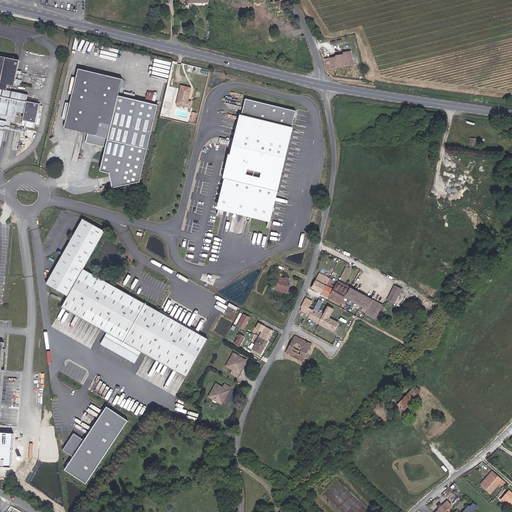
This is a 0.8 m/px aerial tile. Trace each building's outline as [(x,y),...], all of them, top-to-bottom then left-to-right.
[(277,13),(287,12),(286,2),(281,2),(280,0),(255,0),(256,4),(277,3),(277,13)] [(77,38),(74,48),(86,51),(89,41),(77,38)] [(358,62),(355,48),(348,50),(348,54),(345,55),(344,53),(341,54),(341,55),(329,58),(331,69),(358,62)] [(0,146),(1,141),(5,142),(10,122),(14,122),(16,113),(23,114),(21,124),(34,126),(38,103),(26,101),(27,96),(12,93),(5,91),(6,85),(13,86),(17,59),(0,55),(0,146)] [(171,70),(173,61),(157,59),(157,62),(156,62),(155,67),(171,70)] [(103,149),(97,171),(107,174),(108,176),(117,174),(120,185),(137,182),(159,108),(119,96),(123,81),(79,68),(62,127),(76,131),(77,127),(85,129),(84,133),(86,134),(83,143),(103,149)] [(192,107),(189,106),(192,94),(183,91),(178,109),(191,113),(192,107)] [(233,147),(218,209),(223,210),(270,221),(296,112),(244,100),(234,143),(233,147)] [(110,188),(120,185),(117,174),(108,176),(110,188)] [(206,341),(84,268),(62,306),(107,333),(100,343),(133,363),(139,352),(184,379),(206,341)] [(314,285),(324,291),(332,277),(322,272),(314,285)] [(269,292),(271,293),(276,279),(277,277),(274,276),(274,274),(272,274),(267,291),(265,291),(264,296),(267,297),(269,292)] [(324,291),(332,296),(337,288),(332,286),(333,283),(335,279),(332,277),(324,291)] [(286,292),(283,291),(285,282),(284,282),(281,281),(276,279),(271,293),(285,297),(286,292)] [(346,300),(347,298),(348,297),(354,287),(349,284),(347,286),(340,282),(338,286),(337,288),(332,296),(345,302),(346,300)] [(398,301),(405,286),(399,283),(392,298),(398,301)] [(386,304),(354,287),(348,297),(371,310),(369,313),(378,318),(386,304)] [(312,314),(315,308),(312,306),(315,300),(309,296),(303,306),(304,307),(303,309),(312,314)] [(317,307),(321,309),(326,300),(322,298),(317,307)] [(332,317),(331,317),(337,308),(331,305),(326,314),(322,321),(328,325),(332,317)] [(322,321),(326,314),(325,314),(315,308),(312,314),(311,316),(322,321)] [(74,331),(79,317),(75,315),(70,330),(74,331)] [(340,325),(341,325),(342,323),(332,317),(328,325),(337,330),(340,325)] [(238,327),(243,329),(248,321),(243,318),(238,327)] [(266,344),(272,334),(257,326),(254,332),(260,336),(258,340),(266,344)] [(305,360),(313,343),(297,335),(288,351),(305,360)] [(232,346),(237,349),(242,341),(234,336),(232,338),(235,341),(232,346)] [(251,353),(259,358),(266,344),(258,340),(251,353)] [(236,358),(232,356),(224,369),(231,373),(229,376),(235,380),(239,372),(239,370),(240,369),(241,369),(244,364),(241,362),(239,362),(236,360),(236,358)] [(415,393),(412,390),(416,384),(409,378),(392,398),(403,407),(415,393)] [(214,386),(206,399),(210,401),(212,401),(215,402),(215,404),(218,406),(221,401),(221,400),(222,399),(223,398),(228,390),(222,387),(220,390),(214,386)] [(88,422),(58,427),(65,479),(95,474),(88,422)] [(30,458),(39,458),(40,443),(31,443),(30,458)] [(500,482),(504,485),(507,481),(494,470),(491,473),(493,475),(483,484),(491,491),(500,482)] [(482,483),(483,484),(493,475),(491,473),(482,483)] [(449,511),(451,511),(448,509),(454,503),(450,499),(436,511),(449,511)] [(464,511),(465,511),(471,511),(476,508),(472,504),(471,503),(464,511)]
